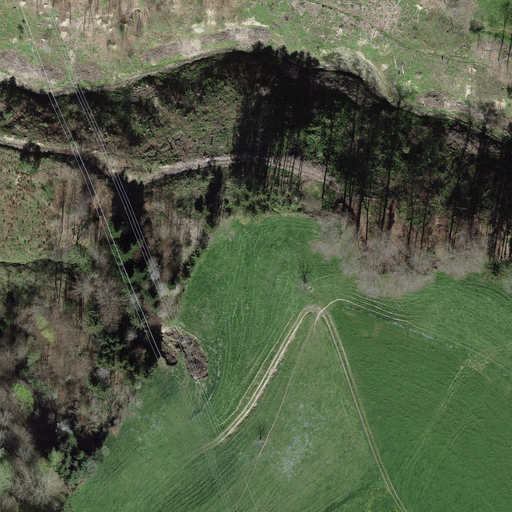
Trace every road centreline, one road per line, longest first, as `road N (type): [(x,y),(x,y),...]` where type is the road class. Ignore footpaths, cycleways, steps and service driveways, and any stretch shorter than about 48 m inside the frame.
road 1 (track): [(0,141),(70,156),(134,182),(217,160),(275,161),(341,190),(367,223),(371,248)]
road 2 (track): [(405,511),(329,321),(317,309),(299,319),(234,427),(202,450)]
road 3 (track): [(320,0),(408,45),(511,71)]
road 4 (track): [(28,0),(59,13),(107,17),(188,0)]
